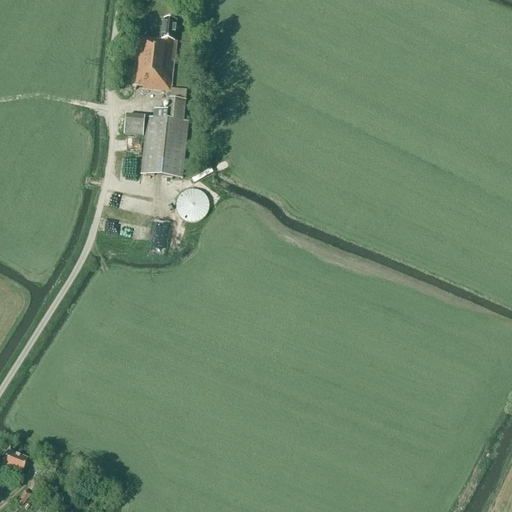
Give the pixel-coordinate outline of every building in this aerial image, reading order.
[(141,175),(182,179),(188,123),(184,123),(187,91),(171,90),(176,43),(174,43),(177,22),(164,20),(161,41),(137,39),(132,87),(143,88),(143,91),(170,93),(167,121),(147,119),(141,175)] [(125,135),(143,137),(145,119),(126,117),(125,135)] [(207,215),(209,212),(209,208),(209,204),(208,201),(206,197),(203,195),(200,193),(196,192),(193,191),(189,192),(185,193),(182,195),(180,198),(178,201),(177,205),(177,209),(178,212),(179,216),(182,219),(184,221),(188,223),(191,223),(195,223),(199,222),(202,221),(205,218),(207,215)] [(2,468),(21,476),(27,460),(8,453),(10,447),(4,445),(2,451),(8,453),(2,468)] [(39,468),(54,474),(57,466),(43,460),(39,468)] [(14,505),(20,509),(30,495),(24,491),(14,505)]
